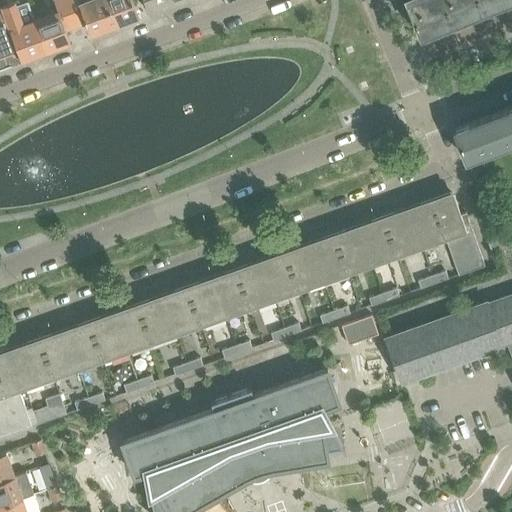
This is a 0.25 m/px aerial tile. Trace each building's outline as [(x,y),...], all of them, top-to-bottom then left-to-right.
[(52,0),(56,10),(34,18),(46,50),(69,42),(65,29),(84,22),(76,1),(79,0),(78,0),(52,0)] [(79,0),(76,1),(84,22),(85,22),(89,34),(113,25),(103,0),(79,0)] [(103,0),(113,25),(137,17),(130,0),(103,0)] [(143,0),(148,12),(171,4),(169,0),(143,0)] [(406,0),(420,33),(502,0),(406,0)] [(2,5),(19,52),(21,59),(46,50),(34,18),(22,23),(18,11),(16,12),(12,2),(2,5)] [(0,58),(19,52),(2,5),(0,6),(0,58)] [(466,158),(511,140),(511,105),(454,128),(466,158)] [(454,194),(433,201),(445,237),(458,273),(484,264),(465,211),(460,213),(454,194)] [(433,201),(408,210),(421,245),(445,237),(433,201)] [(408,210),(384,219),(396,254),(421,245),(408,210)] [(384,219),(359,227),(372,262),(396,254),(384,219)] [(359,227),(335,236),(347,271),(372,262),(359,227)] [(493,250),(511,243),(511,229),(488,238),(493,250)] [(335,236),(310,245),(323,280),(347,271),(335,236)] [(310,245),(286,253),(299,289),(323,280),(310,245)] [(286,253),(261,262),(274,297),(299,289),(286,253)] [(261,262),(237,271),(250,306),(274,297),(261,262)] [(446,268),(432,274),(435,281),(449,276),(446,268)] [(237,271),(212,280),(225,315),(250,306),(237,271)] [(418,279),(421,287),(435,281),(432,274),(418,279)] [(212,280),(188,288),(201,323),(225,315),(212,280)] [(497,285),(482,291),(485,299),(487,303),(499,335),(506,333),(511,349),(511,303),(509,295),(502,298),(497,285)] [(397,286),(383,291),(386,299),(400,294),(397,286)] [(188,288),(163,297),(176,332),(201,323),(188,288)] [(369,296),(372,304),(386,299),(383,291),(369,296)] [(163,297),(140,306),(153,340),(176,332),(163,297)] [(484,302),(387,337),(401,378),(498,342),(499,345),(502,344),(499,335),(487,303),(485,299),(483,300),(484,302)] [(348,304),(334,309),(337,316),(351,311),(348,304)] [(140,306),(115,315),(127,350),(153,340),(140,306)] [(320,314),(322,321),(337,316),(334,309),(320,314)] [(371,313),(341,324),(347,343),(378,332),(371,313)] [(115,315),(90,323),(102,358),(127,350),(115,315)] [(299,321),(285,326),(288,334),(301,329),(299,321)] [(90,323),(65,332),(77,367),(102,358),(90,323)] [(273,339),(288,334),(285,326),(271,331),(273,339)] [(65,332),(41,341),(53,376),(77,367),(65,332)] [(250,339),(236,343),(239,351),(252,346),(250,339)] [(20,388),(53,376),(41,341),(0,355),(0,436),(33,425),(20,388)] [(224,356),(239,351),(236,343),(222,349),(224,356)] [(201,356),(188,361),(191,368),(203,364),(201,356)] [(175,374),(191,368),(188,361),(172,366),(175,374)] [(113,364),(106,367),(109,376),(116,374),(113,364)] [(212,408),(121,440),(133,474),(145,470),(153,511),(160,511),(169,508),(171,511),(182,511),(246,476),(258,471),(271,467),(328,458),(326,447),(341,445),(342,447),(343,446),(321,407),(338,401),(326,367),(252,394),(250,386),(209,400),(212,408)] [(151,374),(137,379),(140,386),(154,381),(151,374)] [(126,391),(140,386),(137,379),(123,383),(126,391)] [(102,391),(88,396),(90,404),(105,399),(102,391)] [(77,409),(90,404),(88,396),(74,401),(77,409)] [(62,399),(54,402),(59,415),(66,413),(62,399)] [(54,402),(47,405),(51,418),(59,415),(54,402)] [(47,405),(39,407),(44,421),(51,418),(47,405)] [(32,410),(37,423),(44,421),(39,407),(32,410)] [(45,453),(40,439),(29,443),(34,457),(45,453)] [(0,452),(0,479),(16,474),(7,450),(0,452)] [(54,476),(49,462),(38,466),(43,480),(54,476)] [(0,479),(0,505),(24,496),(16,474),(0,479)] [(62,499),(57,485),(46,489),(51,503),(62,499)] [(0,511),(39,511),(33,493),(24,496),(0,505),(0,511)]
